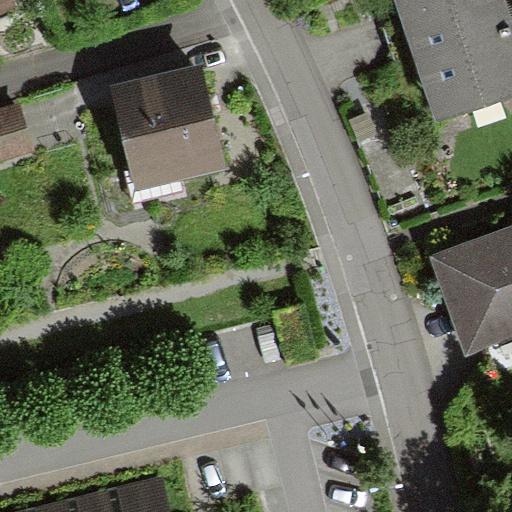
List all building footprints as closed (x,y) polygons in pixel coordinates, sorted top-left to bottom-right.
[(0,0),(0,11),(18,3),(16,0),(0,0)] [(511,24),(503,0),(396,0),(439,119),(511,92),(511,24)] [(202,66),(108,91),(136,190),(229,165),(202,66)] [(0,157),(33,148),(19,100),(0,105),(0,157)] [(511,227),(431,256),(467,358),(511,342),(511,227)] [(300,305),(273,310),(283,365),(310,360),(300,305)] [(167,511),(159,479),(24,511),(167,511)]
